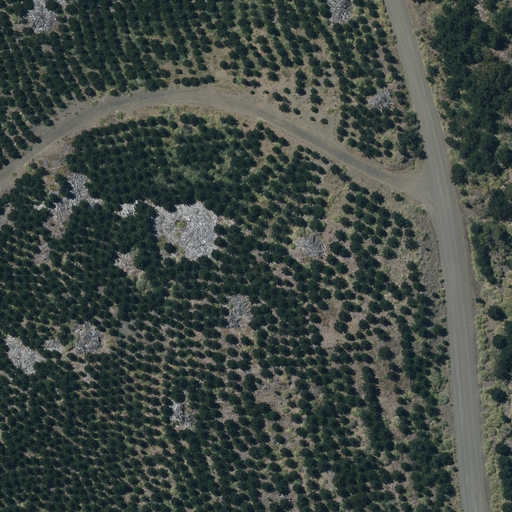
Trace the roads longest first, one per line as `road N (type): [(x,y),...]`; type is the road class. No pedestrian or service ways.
road 1 (track): [(390,0),(442,202),(474,511)]
road 2 (track): [(0,190),(103,128),(215,111),(442,202)]
